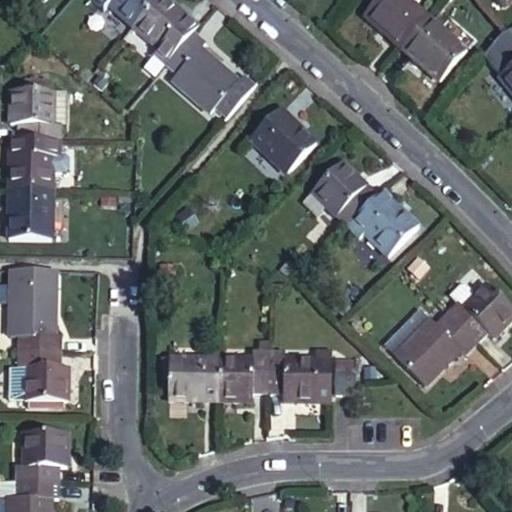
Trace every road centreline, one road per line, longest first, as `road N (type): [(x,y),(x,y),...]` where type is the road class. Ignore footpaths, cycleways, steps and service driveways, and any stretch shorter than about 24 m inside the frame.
road 1 (unclassified): [(511,403),(458,446),(408,465),(320,461),(207,480),(157,511)]
road 2 (residential): [(511,251),(251,0)]
road 3 (residential): [(127,511),(130,267)]
